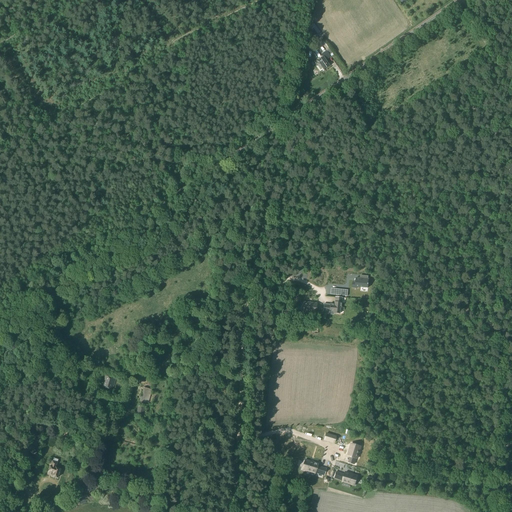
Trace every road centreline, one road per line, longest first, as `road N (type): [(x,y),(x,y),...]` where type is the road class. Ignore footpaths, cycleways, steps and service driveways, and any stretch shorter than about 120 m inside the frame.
road 1 (tertiary): [(0,314),(459,0)]
road 2 (track): [(236,511),(244,308),(290,113)]
road 3 (track): [(284,138),(271,141),(224,199),(0,338)]
road 4 (track): [(471,249),(477,233),(470,207),(396,185),(325,252),(244,308)]
road 5 (track): [(362,221),(383,234),(451,241),(471,249),(476,261),(464,309),(374,278)]
road 6 (track): [(464,309),(445,348),(426,364),(411,462),(508,469)]
road 7 (track): [(511,264),(502,314),(511,511)]
road 8 (track): [(284,138),(361,139),(409,171),(511,192)]
road 9 (track): [(0,144),(175,52)]
road 10 (track): [(31,315),(36,379),(0,476)]
